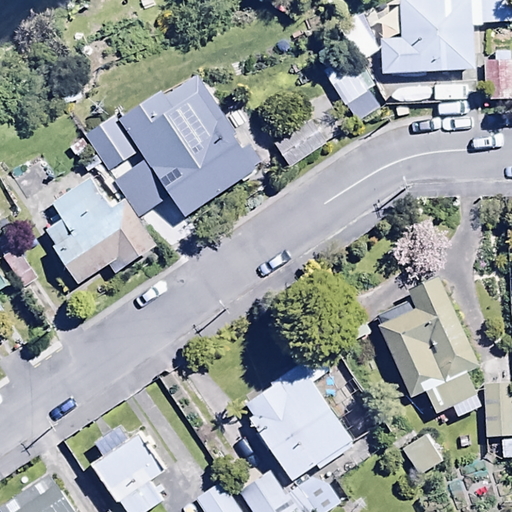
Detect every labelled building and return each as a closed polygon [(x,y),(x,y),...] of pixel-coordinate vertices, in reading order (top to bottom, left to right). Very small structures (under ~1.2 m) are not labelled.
[(472,71),(470,0),(395,0),(397,38),(378,39),(379,73),(472,71)] [(511,19),(511,0),(478,0),(480,22),(511,19)] [(495,63),(484,63),(483,102),(511,103),(511,84),(511,51),(495,51),(495,63)] [(171,199),(183,216),(260,164),(200,77),(167,99),(158,87),(84,138),(109,175),(138,155),(144,164),(116,183),(141,220),(171,199)] [(318,81),(299,94),(315,119),(335,107),(318,81)] [(370,93),(345,110),(355,125),(380,109),(370,93)] [(288,166),(337,136),(325,116),(276,146),(288,166)] [(90,179),(52,206),(60,218),(41,231),(78,286),(109,264),(115,272),(157,243),(125,197),(110,208),(90,179)] [(380,323),(377,324),(409,399),(424,392),(434,414),(474,397),(463,372),(478,366),(439,276),(407,289),(412,299),(376,314),(380,323)] [(350,439),(312,381),(329,370),(318,353),(239,405),(289,482),(315,465),(319,470),(345,453),(340,446),(350,439)] [(484,438),(498,437),(498,458),(511,457),(511,383),(482,384),(484,438)] [(102,456),(90,464),(122,511),(147,511),(160,504),(147,483),(161,474),(135,433),(126,439),(118,428),(94,443),(102,456)] [(423,435),(399,451),(417,478),(441,463),(423,435)] [(268,471),(237,491),(250,511),(330,511),(340,506),(318,473),(284,495),(268,471)] [(70,511),(46,475),(0,505),(0,511),(70,511)] [(243,511),(225,481),(194,500),(201,511),(243,511)]
